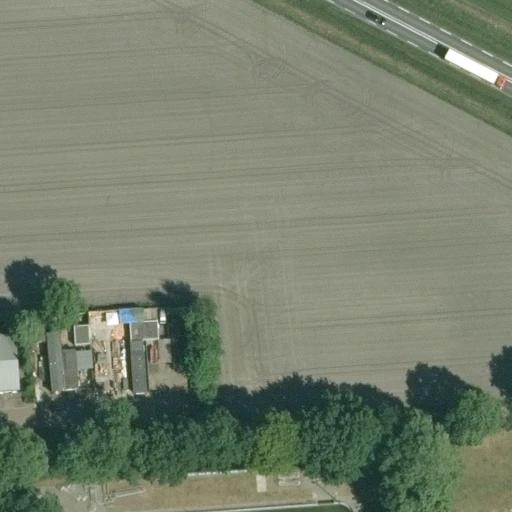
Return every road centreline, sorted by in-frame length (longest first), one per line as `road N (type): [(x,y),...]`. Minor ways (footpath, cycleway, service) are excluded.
road 1 (residential): [(0,420),(186,407)]
road 2 (primary): [(355,0),(511,81)]
